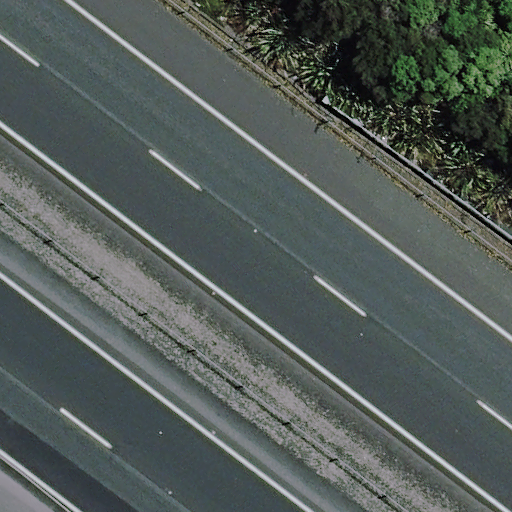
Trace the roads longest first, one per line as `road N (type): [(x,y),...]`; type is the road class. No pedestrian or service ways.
road 1 (motorway): [(0,86),(511,465)]
road 2 (motorway): [(172,511),(0,382)]
